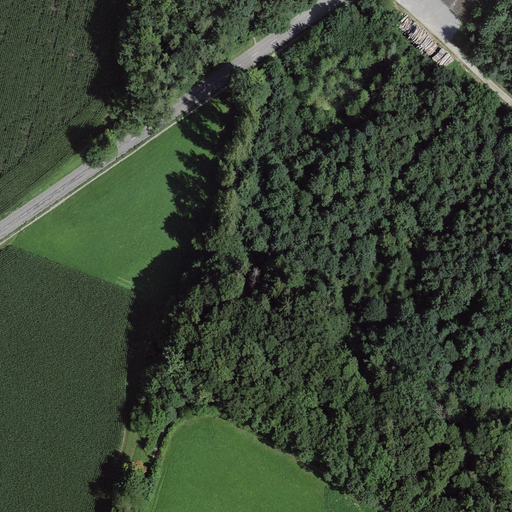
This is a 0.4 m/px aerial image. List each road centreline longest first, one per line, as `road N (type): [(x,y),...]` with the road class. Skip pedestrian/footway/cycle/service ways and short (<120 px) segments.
road 1 (tertiary): [(0,231),(333,0)]
road 2 (track): [(247,388),(277,423),(422,511)]
road 3 (track): [(136,511),(155,446),(174,414),(225,388),(247,388)]
road 4 (track): [(402,0),(511,100)]
